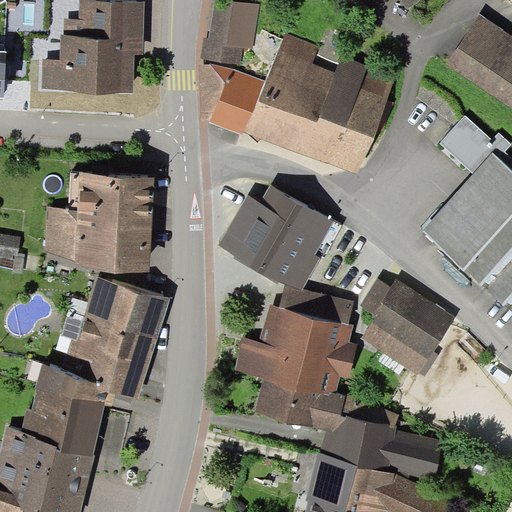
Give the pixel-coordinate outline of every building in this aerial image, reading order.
[(42,89),(133,92),(134,54),(142,54),(144,2),(92,0),(78,0),(78,19),(64,19),(63,34),(61,34),(60,60),(43,59),(42,89)] [(204,37),(201,59),(242,65),(244,47),(253,49),(259,3),(236,0),(214,0),(210,38),(204,37)] [(402,0),(408,8),(420,0),(402,0)] [(511,35),(480,14),(446,63),(511,107),(511,35)] [(265,82),(245,132),(356,176),(395,78),(341,57),(334,73),(312,64),(318,48),(284,34),(265,82)] [(245,132),(265,82),(233,68),(199,64),(200,122),(210,122),(244,135),(245,132)] [(493,140),(466,115),(441,142),(474,173),(493,153),(511,170),(511,156),(505,151),(511,143),(500,132),(493,140)] [(511,170),(493,153),(474,173),(422,229),(511,311),(511,170)] [(154,177),(71,173),(69,208),(47,206),(45,251),(76,261),(83,269),(149,272),(154,177)] [(334,222),(270,185),(260,202),(247,195),(218,245),(235,255),(233,258),(278,284),(281,280),(286,283),(301,292),(303,289),(321,258),(315,254),(334,222)] [(22,236),(0,232),(0,257),(18,260),(22,236)] [(170,299),(96,277),(89,302),(79,339),(72,337),(63,368),(108,387),(136,398),(170,299)] [(376,317),(362,339),(418,375),(419,372),(434,351),(456,316),(397,278),(391,286),(378,277),(361,304),(373,313),(372,315),(376,317)] [(355,301),(303,289),(301,292),(286,283),(279,308),(349,325),(355,301)] [(79,339),(89,302),(74,297),(62,334),(72,337),(79,339)] [(279,308),(271,306),(262,342),(243,337),(235,371),(264,378),(336,395),(341,377),(349,379),(357,344),(349,343),(353,326),(349,325),(279,308)] [(440,355),(434,351),(419,372),(425,376),(440,355)] [(63,368),(44,363),(37,387),(105,404),(108,387),(63,368)] [(336,395),(264,378),(254,414),(326,431),(333,432),(348,417),(396,426),(400,415),(346,395),(336,395)] [(22,428),(7,425),(0,455),(0,489),(21,494),(18,505),(46,511),(81,511),(85,495),(95,455),(93,454),(105,404),(37,387),(32,408),(27,406),(22,428)] [(326,431),(317,455),(435,485),(444,440),(395,429),(396,426),(348,417),(333,432),(326,431)] [(435,485),(317,455),(306,499),(309,500),(305,511),(445,511),(452,490),(435,485)] [(0,489),(0,511),(46,511),(18,505),(21,494),(0,489)]
